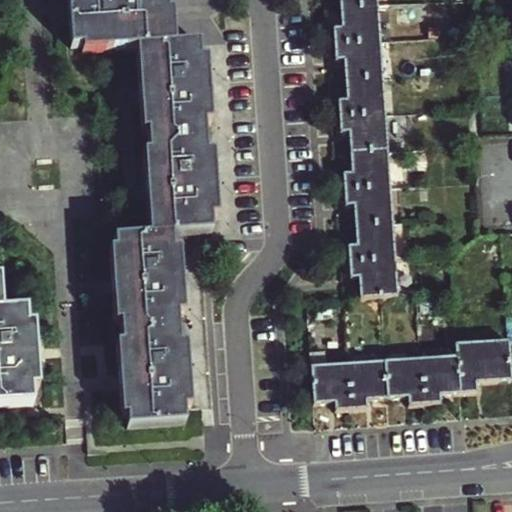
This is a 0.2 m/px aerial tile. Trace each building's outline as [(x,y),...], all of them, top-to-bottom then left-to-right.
[(135,51),(141,135),(147,134),(149,155),(142,155),(148,237),(113,240),(114,252),(110,253),(114,325),(119,324),(121,345),(116,345),(121,420),(126,420),(127,431),(184,427),(183,412),(190,411),(186,346),(178,346),(177,317),(184,316),(180,252),(172,252),(171,238),(211,235),(210,219),(217,219),(213,154),(206,154),(204,126),(211,126),(207,61),(200,62),(199,46),(175,47),(173,14),(167,14),(165,0),(67,0),(70,50),(81,50),(81,55),(135,51)] [(338,0),(339,10),(376,7),(375,0),(338,0)] [(332,30),(333,46),(379,43),(376,7),(339,10),(340,30),(332,30)] [(342,61),(344,82),(381,80),(379,43),(333,46),(334,62),(342,61)] [(337,103),(338,119),(384,116),(381,80),(344,82),(345,103),(337,103)] [(349,155),(387,152),(384,116),(338,119),(339,134),(347,133),(349,155)] [(387,152),(349,155),(350,174),(342,174),(343,191),(389,188),(387,152)] [(389,188),(343,191),(345,208),(352,208),(353,228),(392,225),(389,188)] [(347,248),(348,263),(394,260),(392,225),(353,228),(355,248),(347,248)] [(394,260),(348,263),(350,281),(357,280),(358,302),(397,299),(394,260)] [(0,408),(32,406),(31,392),(39,391),(34,326),(27,327),(26,310),(4,312),(1,279),(0,279),(0,408)] [(455,358),(458,397),(475,396),(475,386),(509,384),(507,343),(454,346),(455,358)] [(455,358),(420,361),(423,408),(438,407),(438,398),(458,397),(455,358)] [(384,363),(386,401),(407,399),(407,409),(423,408),(420,361),(384,363)] [(384,363),(347,365),(350,411),(365,411),(365,402),(386,401),(384,363)] [(350,411),(347,365),(309,368),(312,405),(333,404),(333,413),(350,411)]
